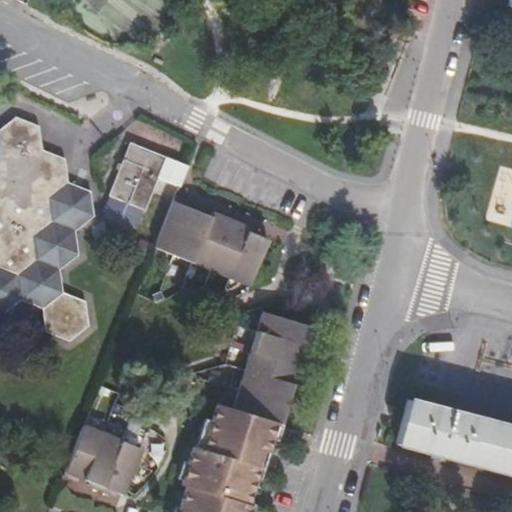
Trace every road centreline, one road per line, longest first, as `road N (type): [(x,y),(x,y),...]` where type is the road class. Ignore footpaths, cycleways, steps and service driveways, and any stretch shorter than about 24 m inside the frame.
road 1 (residential): [(397,214),(0,30)]
road 2 (residential): [(319,511),(382,270)]
road 3 (residential): [(397,214),(457,0)]
road 4 (residential): [(382,270),(511,304)]
